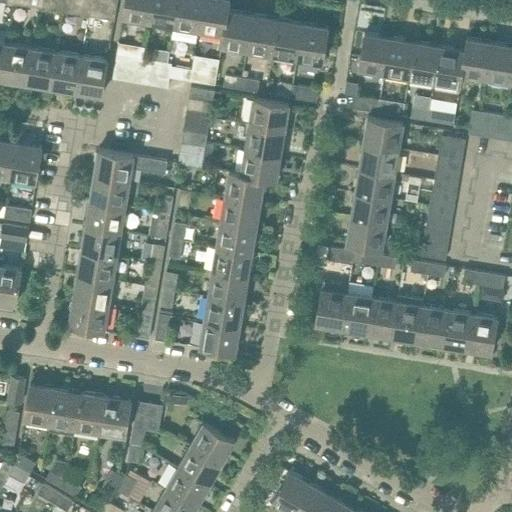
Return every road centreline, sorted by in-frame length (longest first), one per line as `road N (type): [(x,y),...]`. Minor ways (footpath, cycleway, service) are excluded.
road 1 (residential): [(258,398),(323,107)]
road 2 (residential): [(48,342),(78,120)]
road 3 (residential): [(258,398),(215,376),(48,342)]
road 4 (residential): [(452,511),(281,411)]
road 5 (residential): [(511,150),(481,145),(464,255)]
